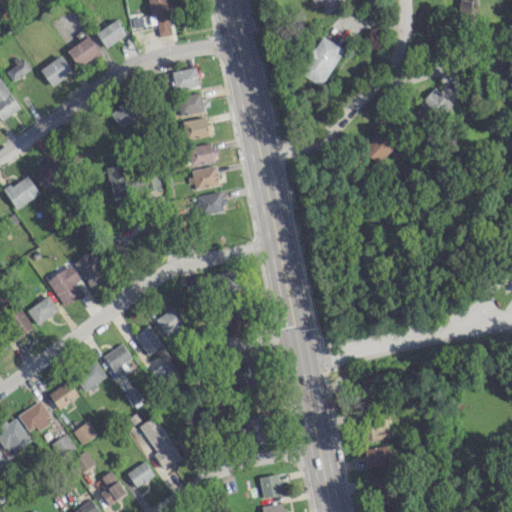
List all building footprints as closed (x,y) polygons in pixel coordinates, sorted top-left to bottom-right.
[(158,36),(176,33),(170,0),(147,0),(150,14),(155,14),(158,36)] [(311,0),(313,2),(317,0),(320,0),(325,12),(344,4),(341,0),(311,0)] [(458,0),(457,13),(470,14),(470,0),(458,0)] [(95,32),(105,47),(126,33),(115,18),(95,32)] [(77,66),(99,52),(89,35),(66,49),(77,66)] [(320,86),(343,49),(322,35),(299,72),(320,86)] [(50,85),(72,72),(62,54),(40,67),(50,85)] [(199,85),(194,66),(171,71),(175,90),(199,85)] [(0,118),(1,120),(20,107),(0,78),(0,118)] [(414,109),(434,126),(453,103),(434,86),(414,109)] [(176,96),(179,114),(203,109),(199,91),(176,96)] [(140,112),(130,98),(109,114),(120,127),(140,112)] [(182,119),(184,137),(207,134),(206,117),(182,119)] [(395,143),(379,129),(361,148),(377,163),(395,143)] [(191,164),(213,158),(209,141),(186,147),(191,164)] [(43,157),(46,163),(31,169),(40,188),(66,176),(54,152),(43,157)] [(112,197),(160,187),(156,168),(125,174),(122,163),(105,166),(112,197)] [(189,169),(192,188),(218,183),(215,165),(189,169)] [(39,193),(26,174),(3,189),(16,208),(39,193)] [(199,213),(225,210),(222,190),(196,194),(199,213)] [(88,287),(108,276),(93,248),(73,259),(88,287)] [(63,306),(83,293),(75,281),(80,277),(70,263),(46,279),(63,306)] [(218,297),(239,293),(234,269),(209,274),(212,286),(216,286),(218,297)] [(58,310),(48,295),(26,308),(36,324),(58,310)] [(156,315),(166,338),(189,328),(178,305),(156,315)] [(6,316),(18,336),(32,327),(20,307),(6,316)] [(144,354),(161,347),(151,324),(134,332),(144,354)] [(124,361),(131,357),(123,342),(103,353),(115,376),(128,369),(124,361)] [(105,378),(98,362),(71,374),(79,390),(105,378)] [(255,384),(252,366),(231,370),(234,388),(255,384)] [(78,395),(67,380),(48,393),(58,409),(78,395)] [(27,430),(35,426),(37,430),(51,422),(40,400),(17,412),(27,430)] [(244,425),(241,425),(243,446),(266,444),(262,410),(243,412),(244,425)] [(30,440),(14,415),(0,424),(0,441),(8,454),(30,440)] [(163,469),(181,456),(153,415),(138,425),(156,451),(153,454),(163,469)] [(367,441),(390,435),(386,418),(363,423),(367,441)] [(72,430),(81,443),(96,434),(88,420),(72,430)] [(75,446),(66,432),(50,442),(59,457),(75,446)] [(363,448),(365,467),(398,464),(396,445),(363,448)] [(93,463),(85,450),(70,459),(78,472),(93,463)] [(136,486),(154,473),(143,459),(125,473),(136,486)] [(106,487),(100,490),(107,504),(125,495),(112,469),(100,475),(106,487)] [(281,494),(277,473),(258,476),(262,497),(281,494)] [(372,478),(374,509),(392,508),(391,477),(372,478)] [(100,511),(90,498),(72,510),(73,511),(100,511)] [(261,505),(262,511),(283,511),(283,502),(261,505)]
